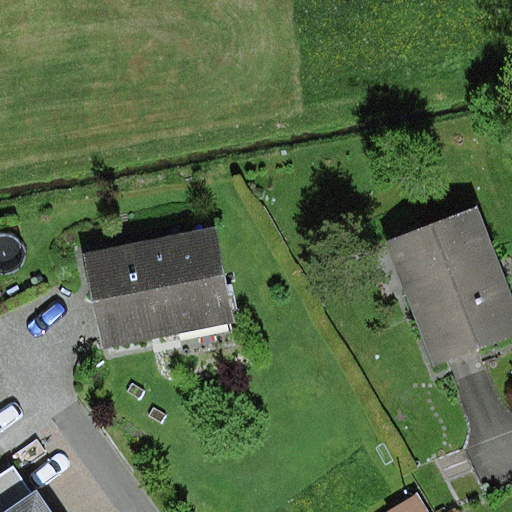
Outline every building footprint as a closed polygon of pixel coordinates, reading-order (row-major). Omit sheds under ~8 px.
[(390,246),(435,369),(511,340),(511,299),(480,213),(390,246)] [(105,349),(235,325),(217,231),(87,256),(105,349)] [(0,478),(0,511),(10,511),(32,497),(14,469),(0,478)] [(52,511),(39,493),(32,497),(10,511),(52,511)] [(426,511),(417,496),(393,511),(426,511)]
